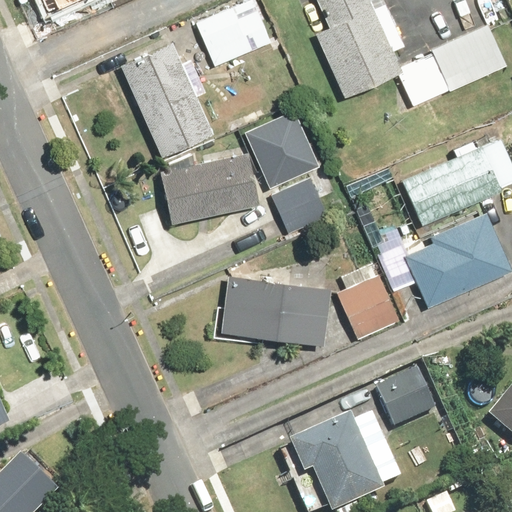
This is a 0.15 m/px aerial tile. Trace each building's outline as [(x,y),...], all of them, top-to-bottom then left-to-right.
[(42,0),(49,17),(89,0),(42,0)] [(257,0),(243,0),(196,22),(216,66),(275,40),(257,0)] [(318,0),(329,23),(316,29),(345,95),(404,69),(373,0),(318,0)] [(506,61),(489,20),(430,45),(432,49),(402,62),(418,99),(506,61)] [(174,35),(121,58),(164,155),(216,132),(199,93),(207,89),(194,58),(185,62),(174,35)] [(317,162),(292,107),(243,129),(269,184),(317,162)] [(486,142),(404,178),(424,224),(506,187),(504,182),(511,178),(511,154),(504,137),(487,144),(486,142)] [(250,149),(161,165),(172,223),(261,207),(250,149)] [(308,184),(273,201),(289,235),(324,219),(308,184)] [(511,262),(489,213),(405,252),(429,306),(511,267),(511,262)] [(332,284),(228,272),(221,329),(326,342),(332,284)] [(397,321),(376,274),(337,292),(358,338),(397,321)] [(420,372),(378,388),(392,426),(435,410),(420,372)] [(511,383),(488,412),(511,432),(511,383)] [(0,419),(11,414),(0,388),(0,419)] [(354,420),(350,412),(288,440),(303,471),(312,467),(331,510),(384,487),(382,483),(401,474),(373,412),(354,420)] [(21,452),(0,472),(0,511),(37,511),(60,490),(21,452)]
